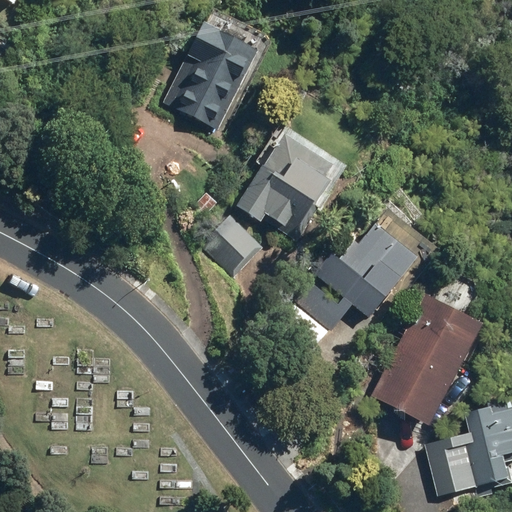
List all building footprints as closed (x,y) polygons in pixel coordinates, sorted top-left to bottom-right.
[(0,0),(13,8),(18,0),(0,0)] [(162,107),(218,134),(258,55),(202,27),(162,107)] [(332,169),(284,137),(236,210),(259,225),(264,218),(292,236),(327,184),(323,182),(332,169)] [(232,276),(256,250),(227,222),(202,248),(232,276)] [(369,321),(416,260),(374,228),(358,248),(353,244),(339,262),(331,256),(293,306),(331,334),(351,308),(369,321)] [(428,430),(481,328),(424,299),(371,400),(428,430)] [(506,482),(501,459),(511,456),(511,402),(463,414),(468,435),(422,446),(434,499),(506,482)]
